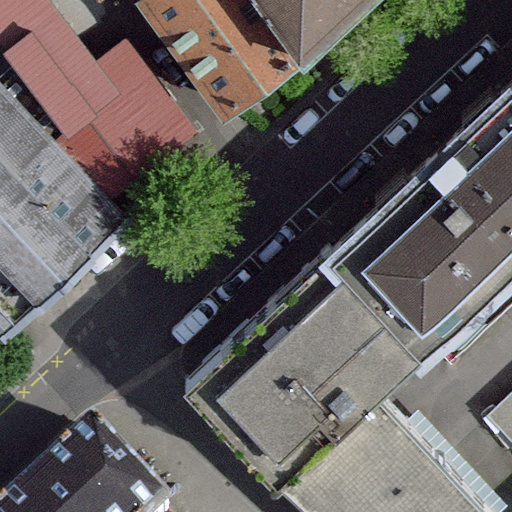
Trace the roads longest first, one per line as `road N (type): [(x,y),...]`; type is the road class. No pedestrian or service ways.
road 1 (residential): [(109,340),(474,0)]
road 2 (residential): [(109,340),(279,511)]
road 3 (residential): [(0,441),(109,340)]
